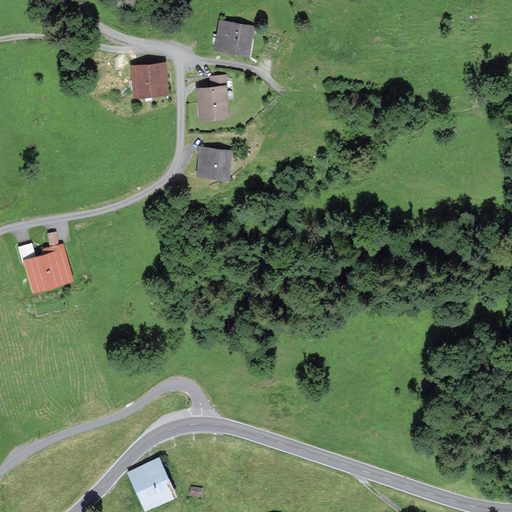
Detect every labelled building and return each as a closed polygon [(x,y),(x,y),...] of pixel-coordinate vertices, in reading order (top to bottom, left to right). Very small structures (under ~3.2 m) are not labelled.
[(221,21),(217,47),(248,53),(253,26),(221,21)] [(164,63),(133,66),(135,92),(167,89),(164,63)] [(199,87),(202,116),(229,114),(225,75),(212,76),(213,85),(199,87)] [(201,146),(198,173),(227,176),(230,150),(201,146)] [(26,259),(34,288),(72,278),(62,244),(46,248),(47,253),(26,259)] [(176,493),(159,458),(130,471),(147,507),(176,493)]
